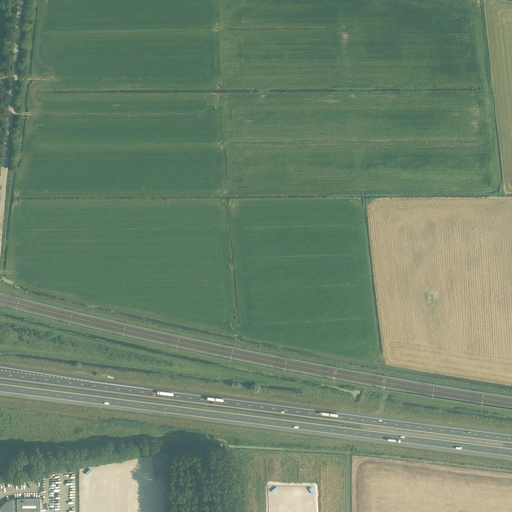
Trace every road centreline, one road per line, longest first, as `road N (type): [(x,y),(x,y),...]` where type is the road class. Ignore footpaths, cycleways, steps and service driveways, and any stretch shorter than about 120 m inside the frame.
road 1 (motorway): [(511,439),(0,374)]
road 2 (motorway): [(0,388),(511,453)]
road 3 (track): [(253,378),(0,320)]
road 4 (unclassified): [(0,213),(21,0)]
